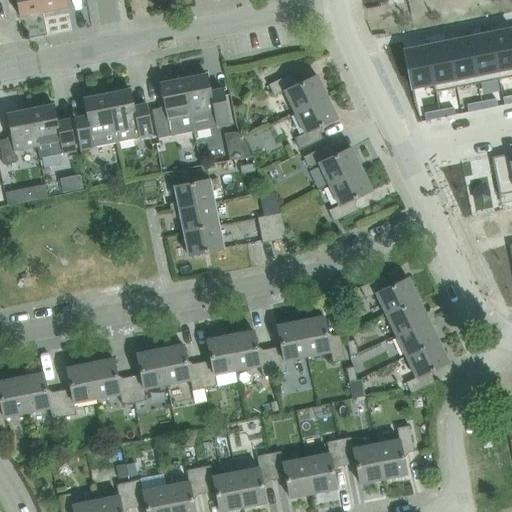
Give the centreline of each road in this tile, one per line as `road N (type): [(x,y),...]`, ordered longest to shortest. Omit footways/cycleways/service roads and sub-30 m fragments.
road 1 (residential): [(0,336),(308,274),(433,219)]
road 2 (residential): [(503,334),(452,425),(462,502),(417,511)]
road 3 (residential): [(334,2),(114,46)]
road 4 (residential): [(407,163),(334,2)]
road 5 (residential): [(503,334),(479,312),(433,219)]
